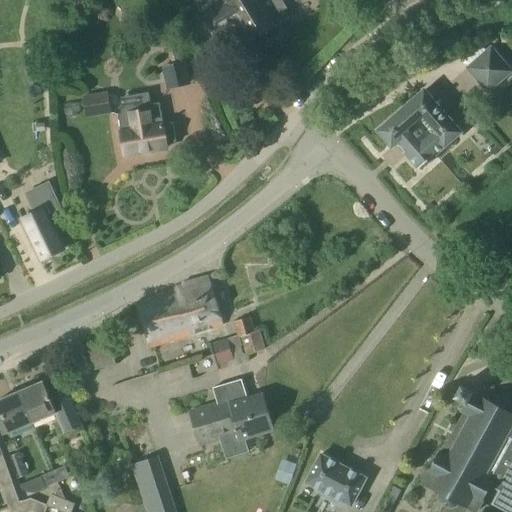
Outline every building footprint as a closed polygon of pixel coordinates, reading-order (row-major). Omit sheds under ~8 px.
[(232,0),(228,3),(226,0),(177,0),(180,4),(189,0),(193,0),(204,17),(202,18),(213,35),(235,21),(249,43),(275,27),(274,26),(288,18),(282,8),(296,0),(232,0)] [(169,46),(173,64),(185,61),(182,43),(169,46)] [(466,70),(477,83),(491,71),(500,82),(510,73),(490,50),(466,70)] [(118,103),(140,104),(141,91),(119,90),(118,103)] [(377,133),(391,149),(395,145),(418,170),(434,157),(433,156),(443,147),(444,148),(460,134),(449,122),(455,117),(440,99),(434,104),(423,92),(407,106),(408,107),(393,119),(377,133)] [(83,99),(86,118),(109,114),(106,95),(83,99)] [(118,115),(120,131),(125,156),(166,149),(166,146),(176,144),(173,123),(163,125),(159,103),(119,110),(120,115),(118,115)] [(33,214),(20,220),(40,261),(64,249),(48,217),(62,211),(49,183),(24,195),(33,214)] [(136,303),(151,348),(203,332),(222,326),(207,277),(183,284),(184,286),(136,303)] [(210,345),(213,356),(242,347),(239,338),(259,331),(259,330),(255,332),(250,317),(233,322),(237,336),(210,345)] [(242,347),(213,356),(218,371),(249,361),(247,356),(265,350),(259,331),(239,338),(242,347)] [(151,366),(156,388),(186,381),(187,383),(206,378),(201,355),(151,366)] [(234,422),(267,412),(261,394),(246,399),(240,380),(212,389),(217,405),(192,413),(197,430),(216,424),(233,418),(234,422)] [(19,393),(32,424),(55,414),(46,393),(42,383),(19,393)] [(46,393),(55,414),(63,433),(81,426),(64,386),(46,393)] [(464,403),(470,392),(470,391),(461,387),(455,398),(464,403)] [(475,511),(480,503),(488,487),(490,483),(488,482),(504,450),(507,452),(511,443),(511,413),(505,410),(508,405),(508,402),(497,396),(493,397),(490,402),(488,401),(470,392),(464,403),(459,413),(463,415),(442,455),(438,453),(421,485),(439,495),(437,498),(439,504),(450,509),(455,508),(457,505),(470,511),(475,511)] [(32,424),(19,393),(0,400),(0,412),(9,434),(32,424)] [(273,432),(267,412),(234,422),(233,418),(216,424),(197,430),(202,445),(220,439),(226,459),(248,452),(244,442),(273,432)] [(490,483),(488,487),(498,492),(491,505),(504,511),(511,511),(511,443),(507,452),(504,450),(488,482),(490,483)] [(305,483),(350,507),(365,480),(320,456),(305,483)] [(143,502),(144,502),(168,493),(157,457),(131,465),(143,502)] [(0,484),(11,481),(4,458),(0,459),(0,484)] [(53,471),(58,483),(69,478),(65,466),(53,471)] [(27,490),(40,482),(34,471),(21,478),(27,490)] [(58,483),(53,471),(41,477),(45,488),(58,483)] [(0,484),(8,507),(19,503),(11,481),(0,484)] [(58,510),(62,511),(71,511),(75,504),(64,500),(60,490),(55,492),(54,496),(51,494),(46,505),(48,506),(58,510)] [(144,502),(143,502),(146,511),(174,511),(168,493),(144,502)] [(30,499),(25,501),(26,504),(22,511),(45,511),(48,506),(46,505),(30,499)] [(25,501),(19,503),(8,507),(9,511),(22,511),(26,504),(25,501)]
